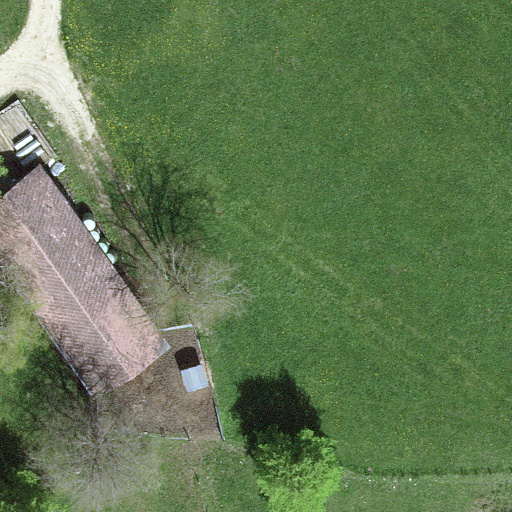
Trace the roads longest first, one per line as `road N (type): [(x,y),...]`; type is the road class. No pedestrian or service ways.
road 1 (track): [(48,0),(67,95),(123,240),(158,296)]
road 2 (track): [(221,511),(190,364),(158,296)]
